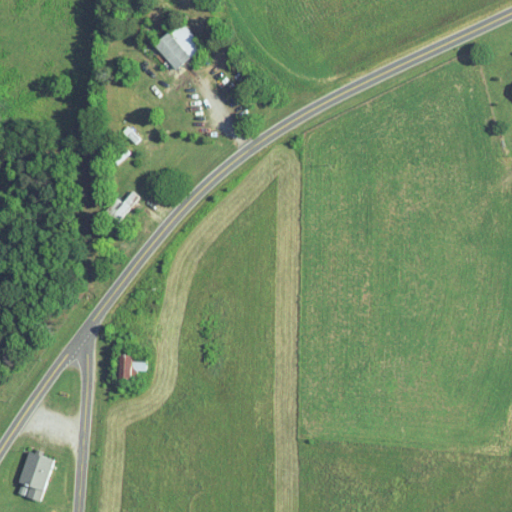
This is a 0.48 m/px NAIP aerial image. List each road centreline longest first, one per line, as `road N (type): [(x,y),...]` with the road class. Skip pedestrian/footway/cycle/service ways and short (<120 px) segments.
road 1 (tertiary): [(0,449),(129,274),(238,159),(304,113),(511,12)]
road 2 (residential): [(78,511),(93,323)]
